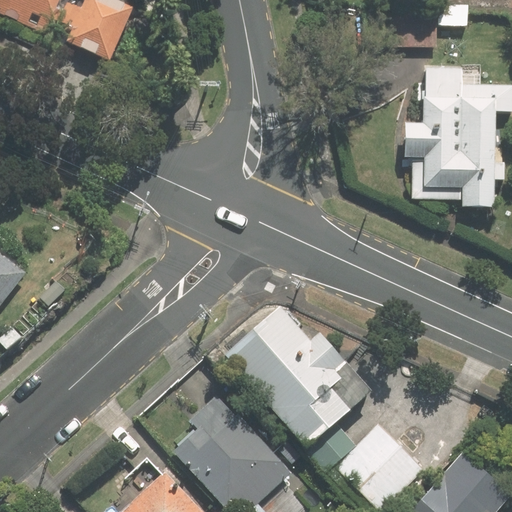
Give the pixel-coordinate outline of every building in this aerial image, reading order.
[(55,0),(0,0),(0,10),(45,30),(50,19),(71,28),(66,42),(112,62),(135,10),(111,0),(84,0),(81,9),(65,2),(61,11),(53,7),(55,0)] [(470,27),(472,4),(444,3),(443,26),(470,27)] [(439,47),(440,13),(367,12),(366,46),(439,47)] [(463,208),(496,208),(496,181),(504,181),(505,162),(496,162),(497,113),(511,112),(511,85),(472,85),(472,75),(461,75),(461,69),(425,69),(425,122),(407,122),(407,159),(425,159),(425,188),(463,188),(463,208)] [(0,311),(31,270),(0,247),(0,311)] [(372,392),(288,311),(230,370),(309,446),(316,439),(338,460),(332,466),(379,511),(421,469),(373,422),(354,443),(338,427),(372,392)] [(174,448),(234,511),(242,511),(255,500),(259,504),(296,469),(243,413),(210,397),(185,421),(194,430),(174,448)] [(495,511),(511,492),(462,449),(407,511),(495,511)] [(210,511),(169,468),(121,511),(210,511)]
